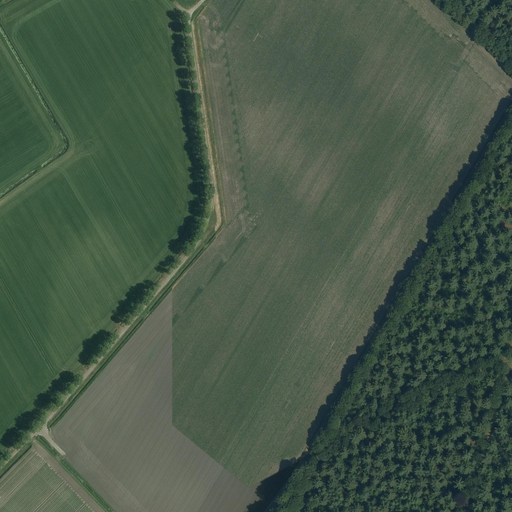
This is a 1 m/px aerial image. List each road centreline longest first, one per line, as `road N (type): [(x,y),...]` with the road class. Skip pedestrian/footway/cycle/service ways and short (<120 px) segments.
road 1 (unclassified): [(0,467),(202,233),(211,187),(187,15),(203,0)]
road 2 (track): [(511,103),(300,460)]
road 3 (track): [(484,372),(352,436)]
road 4 (track): [(503,388),(462,511)]
